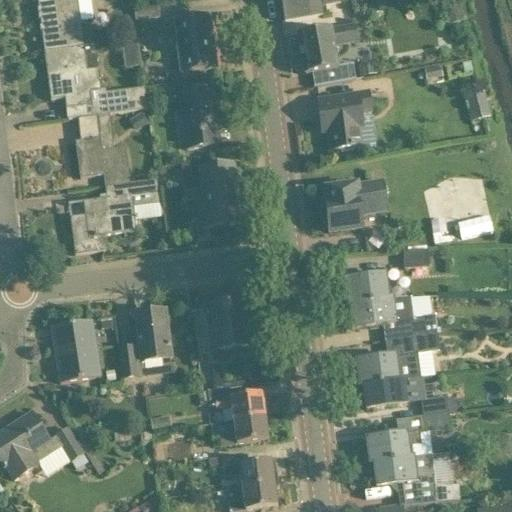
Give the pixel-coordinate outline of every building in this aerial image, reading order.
[(77,0),(51,0),(51,2),(38,4),(44,53),(95,46),(93,37),(82,38),(80,24),(93,22),(90,1),(78,2),(77,0)] [(281,0),(285,24),(305,21),(323,18),(319,0),(281,0)] [(158,7),(134,10),(136,24),(160,21),(158,7)] [(211,17),(191,19),(173,22),(180,75),(218,70),(218,69),(217,70),(216,57),(216,56),(214,44),(215,44),(214,43),(212,31),(213,31),(213,30),(212,30),(210,17),(211,17)] [(358,46),(355,26),(298,36),(305,77),(313,75),(315,88),(314,88),(314,90),(356,82),(353,66),(339,68),(336,50),(358,46)] [(91,108),(93,118),(109,117),(148,112),(145,90),(107,95),(106,91),(101,92),(96,57),(92,57),(90,48),(95,47),(95,46),(44,53),(39,53),(39,54),(44,54),(51,103),(72,100),(73,110),(91,108)] [(361,78),(377,76),(376,67),(371,63),(363,64),(360,69),(361,78)] [(465,76),(473,74),(471,64),(463,65),(465,76)] [(220,147),(217,124),(212,90),(178,94),(186,151),(200,149),(220,148),(220,147)] [(491,118),(486,93),(467,97),(472,122),(491,118)] [(372,117),(369,96),(318,103),(320,122),(326,121),(330,153),(368,148),(365,130),(363,131),(362,118),(372,117)] [(142,116),(132,123),(137,132),(148,125),(142,116)] [(212,229),(241,225),(238,208),(236,208),(231,168),(203,172),(202,165),(181,167),(183,183),(186,189),(191,193),(203,192),(205,210),(209,229),(212,229)] [(160,206),(156,183),(105,189),(106,200),(100,201),(82,204),(84,218),(69,220),(75,258),(107,253),(105,239),(137,234),(133,210),(160,206)] [(329,236),(364,231),(362,221),(388,217),(384,184),(360,187),(360,186),(325,192),(327,208),(325,208),(327,220),(324,222),(325,231),(328,232),(329,236)] [(460,238),(493,235),(492,219),(458,223),(460,238)] [(403,271),(429,270),(429,254),(403,254),(403,271)] [(346,283),(349,307),(390,301),(387,277),(346,283)] [(386,343),(438,336),(435,318),(414,321),(411,299),(390,302),(390,301),(349,307),(349,308),(353,307),(354,318),(350,319),(352,332),(384,328),(386,343)] [(243,304),(227,306),(211,308),(217,352),(249,348),(243,304)] [(141,364),(171,360),(165,314),(135,318),(141,364)] [(113,330),(112,322),(101,323),(102,329),(105,331),(113,330)] [(52,358),(95,352),(91,324),(52,330),(52,331),(53,331),(57,357),(52,358)] [(386,343),(388,359),(356,363),(359,387),(405,382),(419,380),(416,357),(440,354),(438,336),(386,343)] [(60,386),(100,380),(95,352),(52,358),(52,359),(57,358),(61,385),(60,385),(60,386)] [(114,373),(106,374),(107,383),(115,382),(114,373)] [(222,381),(204,384),(205,392),(223,390),(222,381)] [(364,388),(367,412),(408,407),(405,382),(359,387),(360,389),(364,388)] [(208,406),(207,394),(198,395),(200,407),(208,406)] [(231,412),(233,424),(265,420),(262,397),(214,403),(216,414),(231,412)] [(421,403),(423,419),(448,416),(446,400),(421,403)] [(56,439),(50,443),(33,416),(0,436),(0,463),(14,485),(40,469),(38,465),(61,450),(71,465),(72,465),(76,472),(88,465),(83,458),(85,457),(68,430),(55,438),(56,439)] [(396,423),(398,437),(366,441),(370,465),(415,459),(415,458),(411,459),(409,449),(421,447),(420,437),(451,433),(448,416),(423,419),(396,423)] [(165,432),(163,419),(151,421),(152,434),(165,432)] [(236,447),(249,446),(268,443),(265,420),(233,424),(234,438),(220,440),(221,450),(236,448),(236,447)] [(110,436),(111,444),(119,443),(118,435),(110,436)] [(160,462),(193,460),(192,439),(159,441),(160,462)] [(449,454),(433,457),(437,482),(454,479),(449,454)] [(374,466),(377,490),(398,487),(401,508),(404,508),(404,509),(460,504),(459,487),(434,489),(433,480),(434,480),(431,457),(415,460),(415,459),(370,465),(370,466),(374,466)] [(241,490),(274,486),(271,463),(224,469),(225,480),(240,478),(241,490)] [(229,511),(257,511),(277,510),(274,486),(241,490),(243,504),(229,506),(229,511)] [(139,509),(141,511),(158,511),(152,501),(139,509)] [(511,511),(511,502),(486,507),(486,511),(511,511)]
